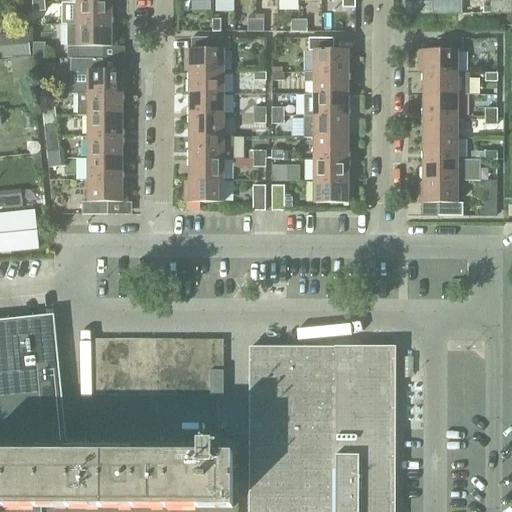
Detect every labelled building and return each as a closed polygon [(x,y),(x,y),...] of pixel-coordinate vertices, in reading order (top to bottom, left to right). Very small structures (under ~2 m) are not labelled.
[(490,15),(511,14),(511,2),(490,3),(490,15)] [(411,4),(412,16),(433,15),(432,3),(411,4)] [(44,5),(32,6),(33,14),(45,13),(44,5)] [(111,5),(77,5),(77,27),(111,27),(111,5)] [(212,33),(220,33),(220,21),(212,21),(212,33)] [(247,21),(247,33),(263,34),(263,21),(247,21)] [(290,34),(306,34),(306,22),(290,22),(290,34)] [(111,33),(111,27),(77,27),(67,27),(67,61),(77,61),(102,61),(102,49),(115,49),(115,33),(111,33)] [(27,35),(0,37),(0,60),(29,58),(27,35)] [(191,39),(191,52),(184,52),(184,68),(189,68),(189,74),(223,74),(223,52),(229,52),(229,39),(191,39)] [(333,52),(333,40),(308,40),(308,53),(313,53),(313,74),(348,75),(348,68),(352,68),(352,52),(333,52)] [(423,69),(423,75),(457,75),(457,53),(463,53),(463,40),(437,40),(437,53),(418,53),(418,69),(423,69)] [(77,61),(77,96),(122,96),(122,89),(126,89),(126,73),(102,73),(102,61),(77,61)] [(223,74),(189,74),(189,96),(223,96),(223,74)] [(265,83),(265,74),(253,74),(253,82),(265,83)] [(283,74),(271,74),(271,83),(283,83),(283,74)] [(348,75),(313,74),(304,74),(304,84),(313,84),(313,96),(348,96),(348,75)] [(470,75),(457,75),(423,75),(423,97),(457,96),(469,96),(470,75)] [(496,83),(496,75),(484,75),(484,83),(496,83)] [(77,117),(88,117),(122,117),(122,96),(77,96),(77,117)] [(223,96),(189,96),(189,117),(223,118),(223,96)] [(348,118),(348,96),(313,96),(303,96),(303,118),(313,118),(348,118)] [(457,118),(457,96),(423,97),(423,118),(457,118)] [(43,119),(55,118),(54,109),(42,111),(43,119)] [(253,110),(253,118),(265,118),(265,109),(253,110)] [(484,111),(484,119),(496,119),(496,111),(484,111)] [(88,117),(88,139),(122,139),(122,117),(88,117)] [(223,118),(189,117),(189,139),(223,139),(223,118)] [(56,126),(55,118),(43,119),(44,127),(56,126)] [(265,126),(265,118),(253,118),(253,126),(265,126)] [(283,126),(283,118),(271,118),(271,126),(283,126)] [(347,140),(348,118),(313,118),(313,140),(347,140)] [(457,140),(457,118),(423,118),(423,140),(457,140)] [(484,127),(496,127),(496,119),(484,119),(484,127)] [(88,160),(122,160),(122,139),(88,139),(88,160)] [(234,139),(223,139),(189,139),(189,161),(223,161),(234,161),(234,139)] [(347,161),(347,140),(313,140),(313,161),(347,161)] [(423,140),(422,162),(457,162),(457,140),(423,140)] [(59,152),(46,154),(47,162),(59,160),(59,152)] [(253,161),(265,161),(265,153),(253,153),(253,161)] [(271,153),(271,161),(283,161),(283,153),(271,153)] [(496,162),(496,154),(484,154),(484,162),(496,162)] [(59,160),(47,162),(48,170),(60,168),(59,160)] [(88,160),(88,182),(122,182),(122,160),(88,160)] [(189,183),(223,183),(223,161),(189,161),(189,183)] [(265,161),(253,161),(253,169),(265,169),(265,161)] [(347,161),(313,161),(313,183),(347,183),(347,161)] [(480,162),(457,162),(422,162),(422,184),(457,183),(480,183),(480,162)] [(271,169),(271,182),(287,182),(287,166),(271,166),(271,169)] [(82,216),(107,217),(108,204),(126,204),(126,188),(122,188),(122,182),(88,182),(88,204),(86,204),(82,204),(82,216)] [(223,183),(189,183),(189,188),(184,188),(184,204),(223,204),(223,183)] [(347,189),(347,183),(313,183),(313,205),(352,205),(352,189),(347,189)] [(457,205),(457,183),(422,184),(422,189),(418,189),(418,205),(437,205),(437,218),(462,218),(462,205),(457,205)] [(252,213),(265,213),(265,187),(252,187),(252,213)] [(271,213),(284,213),(284,187),(271,187),(271,213)] [(9,194),(11,210),(22,209),(20,193),(9,194)] [(0,256),(39,252),(35,213),(0,216),(0,256)] [(0,444),(66,445),(53,317),(0,322),(0,444)] [(95,341),(95,369),(107,369),(107,341),(95,341)] [(107,369),(118,369),(118,341),(107,341),(107,369)] [(118,341),(118,369),(130,369),(130,341),(118,341)] [(130,369),(141,369),(141,341),(130,341),(130,369)] [(141,341),(141,369),(152,369),(152,341),(141,341)] [(164,341),(152,341),(152,369),(164,369),(164,341)] [(164,341),(164,369),(175,369),(175,341),(164,341)] [(175,341),(175,369),(187,369),(187,341),(175,341)] [(187,341),(187,369),(198,369),(198,341),(187,341)] [(198,341),(198,369),(210,369),(209,341),(198,341)] [(209,341),(210,369),(210,372),(223,372),(223,341),(209,341)] [(394,511),(395,349),(334,349),(334,350),(249,350),(248,511),(394,511)] [(107,397),(107,369),(95,369),(95,397),(107,397)] [(107,397),(118,397),(118,369),(107,369),(107,397)] [(130,397),(130,369),(118,369),(118,397),(130,397)] [(130,397),(141,397),(141,369),(130,369),(130,397)] [(152,397),(152,369),(141,369),(141,397),(152,397)] [(152,397),(164,397),(164,369),(152,369),(152,397)] [(175,397),(175,369),(164,369),(164,397),(175,397)] [(175,397),(187,397),(187,369),(175,369),(175,397)] [(198,397),(198,369),(187,369),(187,397),(198,397)] [(210,397),(210,372),(210,369),(198,369),(198,397),(210,397)] [(223,397),(223,372),(210,372),(210,397),(223,397)] [(40,511),(41,509),(232,510),(232,445),(213,445),(213,444),(198,444),(198,445),(66,445),(0,444),(0,511),(40,511)]
